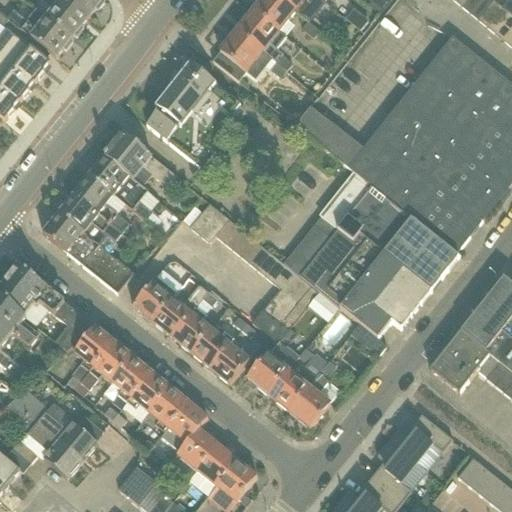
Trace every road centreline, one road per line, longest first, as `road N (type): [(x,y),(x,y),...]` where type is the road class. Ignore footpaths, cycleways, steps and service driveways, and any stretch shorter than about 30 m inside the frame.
road 1 (residential): [(309,489),(0,236)]
road 2 (residential): [(309,489),(511,235)]
road 3 (tertiary): [(0,221),(159,20)]
